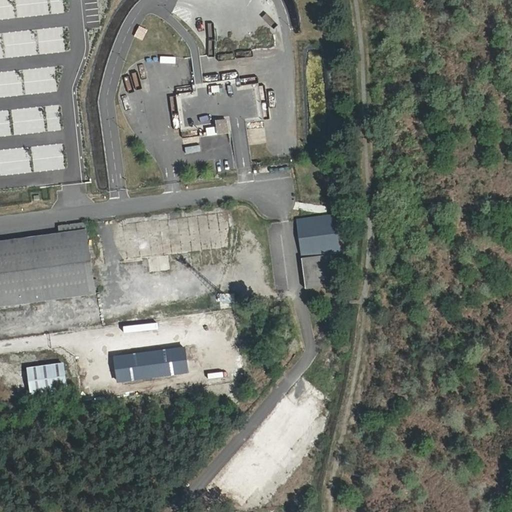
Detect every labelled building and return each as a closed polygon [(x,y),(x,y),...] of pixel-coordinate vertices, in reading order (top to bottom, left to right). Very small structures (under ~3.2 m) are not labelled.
[(217,122),(221,136),(232,134),(228,119),(217,122)] [(285,144),(285,155),(297,155),(297,144),(285,144)] [(337,214),(297,219),(306,290),(333,286),(328,255),(342,253),(337,214)] [(85,224),(60,228),(61,235),(0,243),(0,306),(96,294),(85,224)] [(185,348),(116,358),(119,382),(189,373),(185,348)] [(64,365),(29,370),(32,394),(67,389),(64,365)] [(288,397),(210,488),(242,507),(258,486),(261,489),(281,465),(285,468),(295,456),(289,451),(327,406),(322,403),(326,397),(315,388),(299,406),(288,397)]
